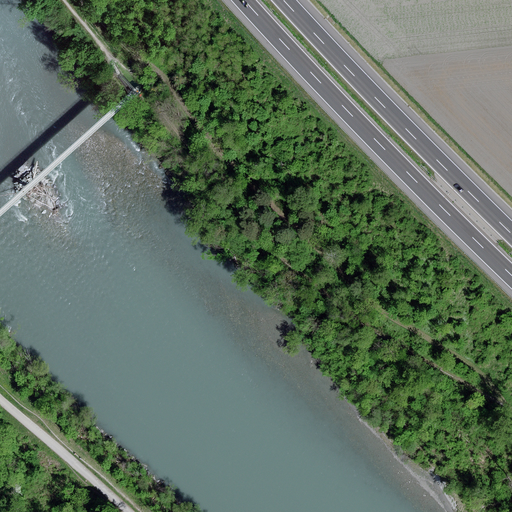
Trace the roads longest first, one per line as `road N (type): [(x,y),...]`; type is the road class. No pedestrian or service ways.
road 1 (motorway): [(244,0),(511,274)]
road 2 (motorway): [(511,233),(285,0)]
road 3 (track): [(126,511),(0,398)]
